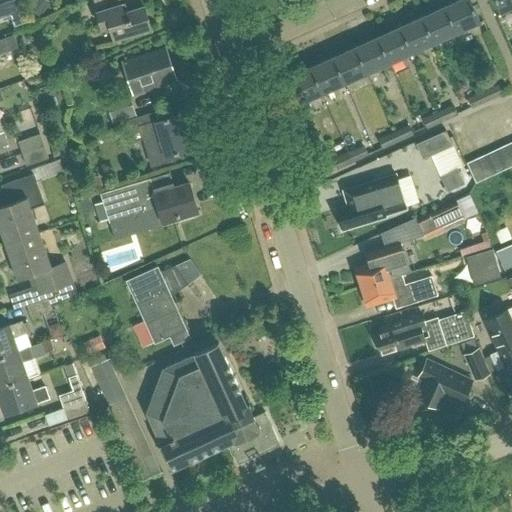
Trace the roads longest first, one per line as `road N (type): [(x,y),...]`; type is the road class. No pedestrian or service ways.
road 1 (unclassified): [(359,484),(233,57)]
road 2 (unclassified): [(359,484),(511,434)]
road 3 (residential): [(233,57),(358,0)]
